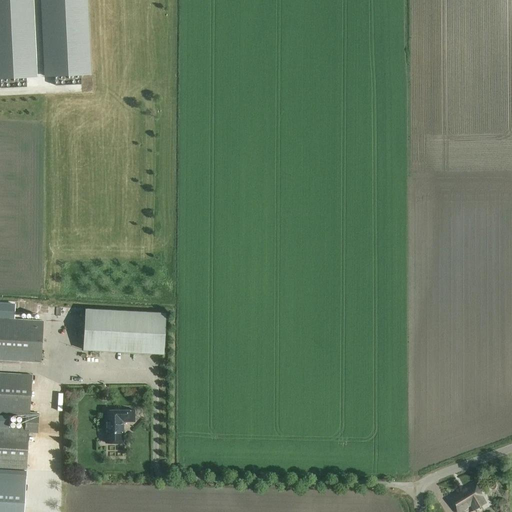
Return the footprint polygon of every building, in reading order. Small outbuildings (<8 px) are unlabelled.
[(79,63),(89,62),(85,12),(84,0),(0,0),(0,78),(25,76),(24,67),(34,66),(30,15),(29,0),(39,0),(40,15),(44,65),(53,65),(54,74),(80,72),(79,63)] [(164,355),(166,314),(85,310),(83,351),(164,355)] [(0,360),(41,363),(44,321),(0,318),(0,360)] [(37,432),(38,412),(29,412),(31,374),(0,372),(0,413),(25,415),(24,428),(0,426),(0,467),(25,469),(27,432),(37,432)] [(133,420),(133,409),(105,409),(105,442),(122,442),(122,427),(122,426),(122,421),(133,420)] [(22,511),(25,479),(0,477),(0,511),(22,511)] [(486,504),(474,482),(463,489),(463,490),(460,492),(460,491),(448,498),(456,511),(458,511),(471,505),(474,511),(486,504)]
